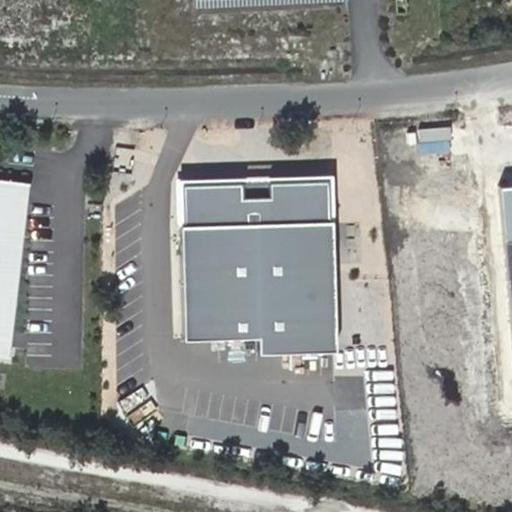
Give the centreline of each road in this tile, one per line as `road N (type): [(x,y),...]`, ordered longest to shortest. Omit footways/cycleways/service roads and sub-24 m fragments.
road 1 (unclassified): [(0,94),(225,94),(511,70)]
road 2 (track): [(323,511),(0,452)]
